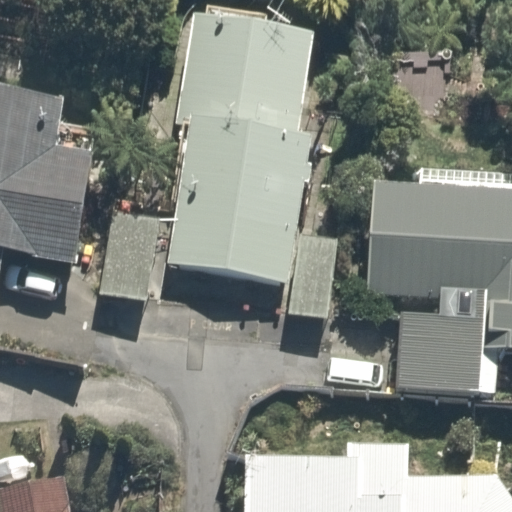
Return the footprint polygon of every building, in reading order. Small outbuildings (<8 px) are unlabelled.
[(171,273),(287,283),(283,327),(325,331),(331,251),(293,248),(310,35),(191,26),(171,273)] [(49,107),(0,101),(0,255),(71,264),(82,168),(42,164),(49,107)] [(511,195),(372,189),(370,242),(367,315),(398,316),(395,360),(323,356),(322,383),(386,386),(385,402),(497,407),(499,356),(511,356),(511,195)] [(151,217),(105,213),(97,297),(143,302),(151,217)] [(345,467),(244,463),(241,511),(510,511),(499,493),(406,489),(408,446),(346,443),(345,467)] [(0,511),(68,511),(65,489),(0,497),(0,511)]
